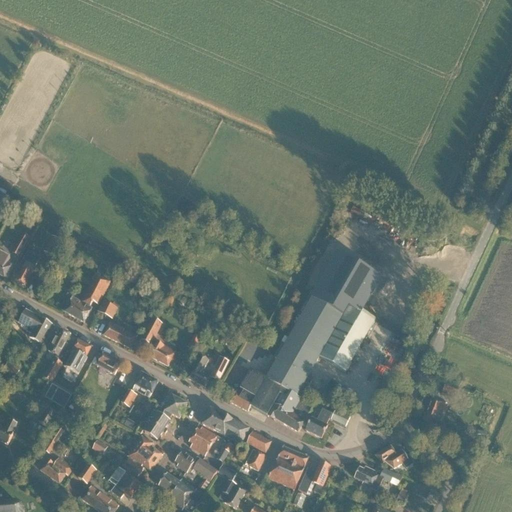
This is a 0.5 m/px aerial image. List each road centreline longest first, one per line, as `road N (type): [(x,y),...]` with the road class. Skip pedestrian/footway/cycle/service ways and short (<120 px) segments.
road 1 (tertiary): [(403,427),(511,179)]
road 2 (tertiary): [(204,400),(0,290)]
road 3 (tertiary): [(403,427),(343,459),(278,438)]
road 4 (residential): [(130,511),(204,400)]
